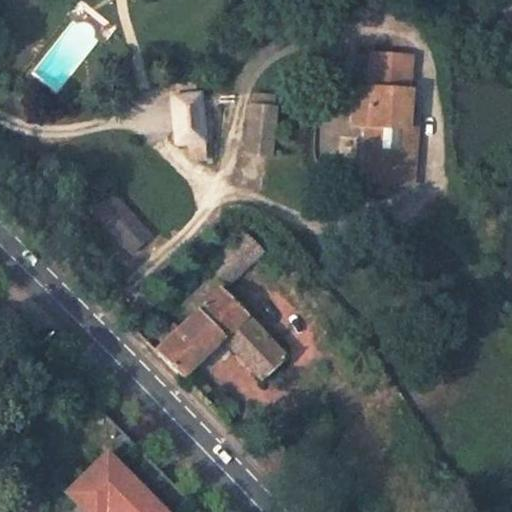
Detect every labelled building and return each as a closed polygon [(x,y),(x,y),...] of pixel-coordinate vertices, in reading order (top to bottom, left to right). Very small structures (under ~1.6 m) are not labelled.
[(395,173),(413,174),(416,131),(405,130),(407,114),(410,91),(405,90),(408,57),(371,55),(368,88),(356,87),(353,127),(366,127),(361,182),(367,183),(366,194),(393,196),(394,186),(395,173)] [(187,143),(203,142),(199,95),(173,97),(176,144),(187,143)] [(249,128),(272,130),(274,97),(252,96),(249,128)] [(416,131),(417,116),(407,114),(405,130),(416,131)] [(247,154),(270,156),(272,130),(249,128),(247,154)] [(187,143),(188,155),(188,162),(205,160),(203,142),(187,143)] [(394,186),(411,187),(413,174),(395,173),(394,186)] [(131,254),(152,236),(112,193),(108,197),(101,189),(85,204),(131,254)] [(208,268),(214,275),(182,305),(188,310),(210,288),(215,292),(217,290),(256,252),(240,236),(208,268)] [(219,339),(243,316),(217,290),(215,292),(210,288),(188,310),(193,315),(176,332),(172,327),(158,340),(162,344),(153,352),(179,378),(206,351),(216,342),(219,339)] [(261,381),(285,357),(243,316),(219,339),(261,381)] [(212,357),(221,348),(216,342),(206,351),(212,357)] [(211,390),(202,382),(195,388),(203,397),(211,390)] [(165,511),(107,451),(66,490),(86,511),(104,511),(108,509),(111,511),(165,511)]
